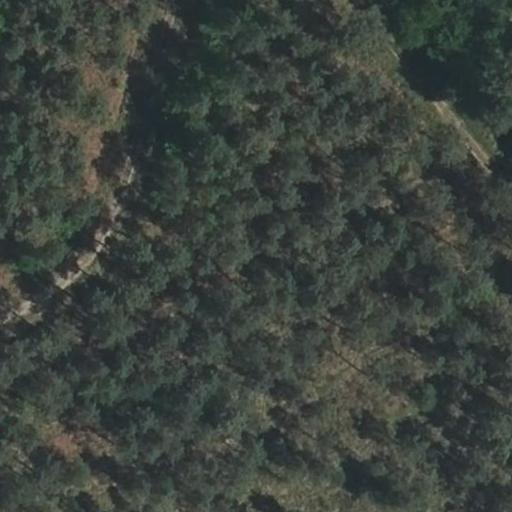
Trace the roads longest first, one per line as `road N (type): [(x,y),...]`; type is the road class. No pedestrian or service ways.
road 1 (track): [(0,295),(75,257),(119,173),(170,0)]
road 2 (track): [(363,0),(511,191)]
